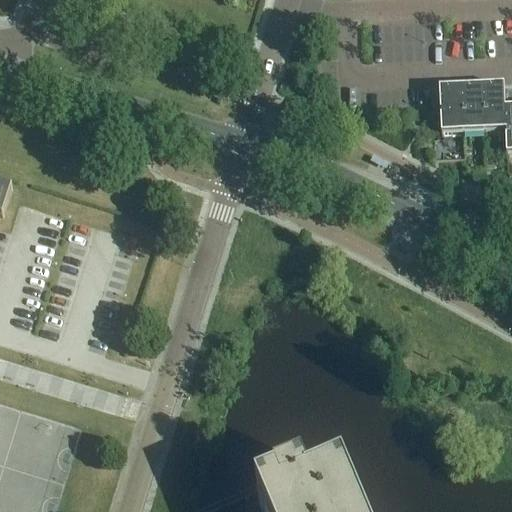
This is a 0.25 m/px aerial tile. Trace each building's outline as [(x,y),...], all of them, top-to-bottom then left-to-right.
[(485,138),(506,137),(507,137),(506,115),(505,92),(483,93),(485,138)] [(464,139),(485,138),(483,93),(462,94),(464,139)] [(442,140),(464,139),(462,94),(440,95),(442,140)] [(12,192),(0,188),(0,221),(3,222),(12,192)] [(358,511),(357,510),(365,507),(364,505),(357,508),(346,483),(338,486),(334,479),(333,479),(336,487),(324,492),(309,498),(308,496),(306,490),(304,486),(259,505),(261,511),(358,511)]
